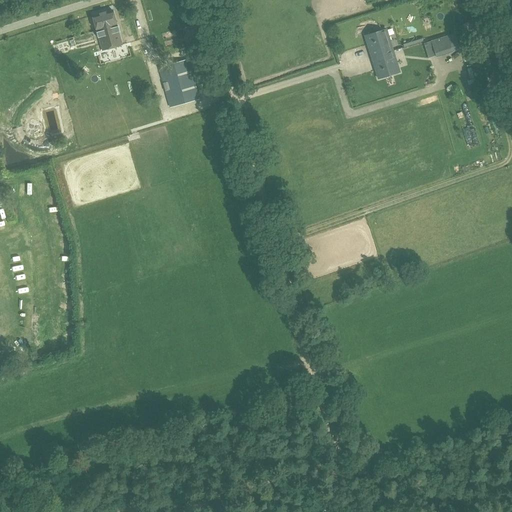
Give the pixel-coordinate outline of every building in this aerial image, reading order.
[(92,16),(102,50),(122,45),(112,10),(92,16)] [(468,21),(468,22),(470,28),(484,22),(486,28),(494,25),(489,13),(468,21)] [(459,25),(464,38),(473,35),(468,22),(459,25)] [(370,44),(374,57),(393,51),(386,29),(365,36),(368,45),(370,44)] [(436,55),(459,47),(454,31),(431,38),(436,55)] [(403,43),(404,47),(423,41),(421,37),(403,43)] [(393,51),(374,57),(378,69),(376,70),(378,79),(399,72),(393,51)] [(160,75),(167,99),(190,92),(184,69),(160,75)] [(511,85),(503,88),(508,101),(511,100),(511,97),(511,96),(511,85)] [(9,267),(0,268),(0,276),(1,280),(12,278),(9,267)]
